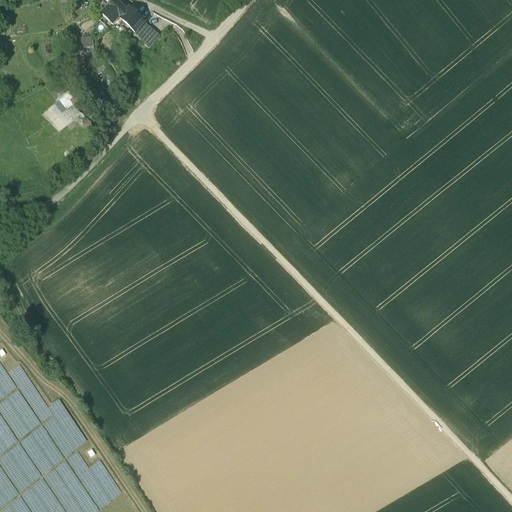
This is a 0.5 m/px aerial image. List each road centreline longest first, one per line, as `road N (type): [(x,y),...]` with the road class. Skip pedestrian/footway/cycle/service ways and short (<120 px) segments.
road 1 (track): [(502,511),(144,137)]
road 2 (residential): [(270,0),(131,148)]
